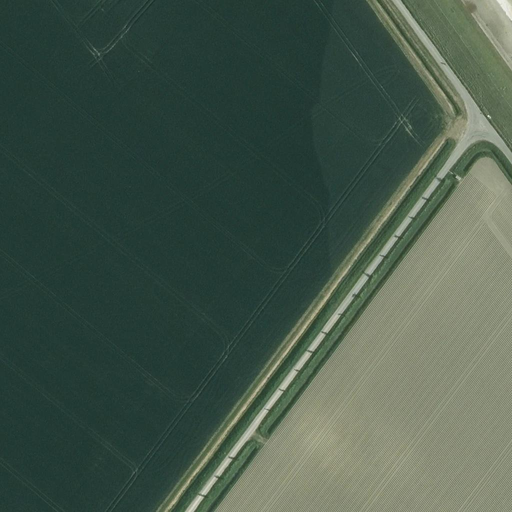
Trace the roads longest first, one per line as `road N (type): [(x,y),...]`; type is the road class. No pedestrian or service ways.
road 1 (unclassified): [(189,511),(479,128)]
road 2 (unclassified): [(479,128),(388,0)]
